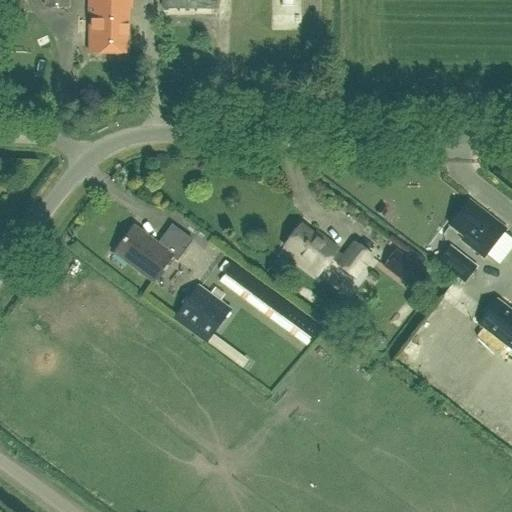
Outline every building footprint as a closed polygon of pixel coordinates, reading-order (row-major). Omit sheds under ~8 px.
[(68,9),(68,0),(44,0),(44,9),(68,9)] [(130,0),(88,0),(88,9),(89,9),(88,55),(126,55),(126,9),(130,9),(130,0)] [(210,0),(161,0),(162,10),(210,10),(210,0)] [(507,232),(469,203),(449,229),(463,241),(461,243),(485,261),(507,232)] [(341,259),(300,227),(283,249),(293,257),(291,260),(317,279),(329,262),(354,281),(370,260),(352,246),(341,259)] [(190,242),(171,229),(157,249),(132,230),(113,256),(152,284),(171,259),(172,257),(176,261),(190,242)] [(511,233),(489,257),(509,277),(511,273),(511,233)] [(478,269),(450,249),(437,265),(465,286),(478,269)] [(394,251),(382,267),(415,291),(427,275),(394,251)] [(377,292),(384,281),(371,272),(364,283),(377,292)] [(309,348),(315,341),(229,275),(223,283),(309,348)] [(206,344),(229,313),(197,289),(174,321),(206,344)] [(460,294),(457,305),(475,311),(479,300),(460,294)] [(479,329),(511,351),(511,304),(501,297),(479,329)] [(450,321),(438,313),(404,361),(416,369),(450,321)]
